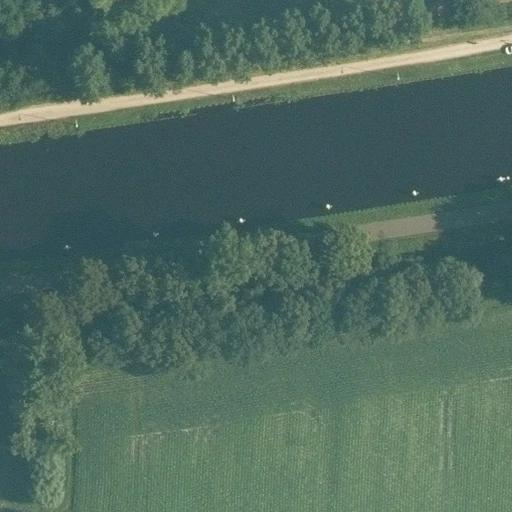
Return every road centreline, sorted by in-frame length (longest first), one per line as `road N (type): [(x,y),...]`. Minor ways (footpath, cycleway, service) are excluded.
road 1 (track): [(0,120),(511,38)]
road 2 (track): [(37,282),(54,511)]
